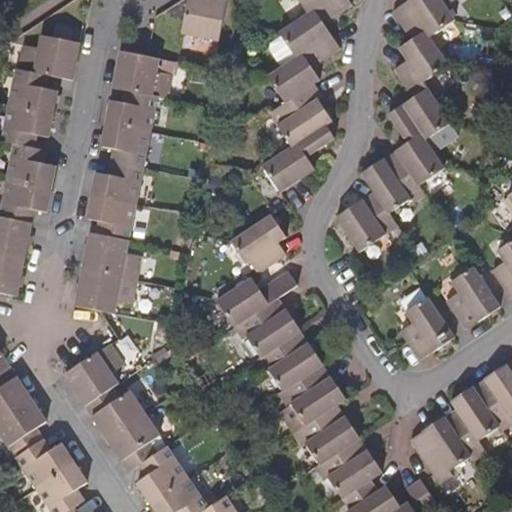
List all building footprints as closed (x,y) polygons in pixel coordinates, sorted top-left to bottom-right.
[(188,0),(182,36),(218,44),(227,0),(188,0)] [(300,58),(335,36),(325,20),(330,16),(332,20),(355,5),(352,0),(333,0),(307,16),(282,33),(277,32),(296,59),(300,58)] [(295,0),(307,16),(333,0),(295,0)] [(459,20),(445,0),(414,0),(410,3),(433,37),(459,20)] [(452,66),(433,37),(410,3),(396,12),(411,35),(415,33),(418,38),(403,48),(412,61),(427,84),(428,83),(452,66)] [(286,105),(317,85),(323,81),(313,64),(318,62),(320,64),(343,49),(335,36),(300,58),(296,59),(296,61),(271,77),(266,76),(286,105)] [(38,51),(34,71),(51,74),(75,79),(82,45),(41,37),(38,51)] [(24,48),(19,68),(34,71),(38,51),(24,48)] [(161,60),(123,52),(116,88),(128,90),(154,95),(158,74),(160,66),(173,69),(174,62),(161,60)] [(454,123),(428,83),(427,84),(412,61),(398,70),(413,93),(417,90),(421,95),(405,106),(429,141),(429,140),(432,139),(439,150),(462,136),(453,124),(454,123)] [(49,88),(51,74),(34,71),(19,68),(17,68),(8,105),(56,115),(61,90),(49,88)] [(160,97),(170,99),(174,77),(158,74),(154,95),(160,97)] [(292,149),(328,126),(335,121),(321,100),(325,98),(317,85),(286,105),(270,115),(292,149)] [(160,97),(154,95),(128,90),(125,105),(113,103),(109,124),(152,133),(160,97)] [(0,138),(0,140),(16,144),(36,148),(39,135),(51,137),(56,115),(8,105),(0,138)] [(448,169),(429,140),(429,141),(405,106),(392,115),(407,139),(410,136),(414,142),(399,151),(400,153),(421,185),(448,169)] [(152,133),(109,124),(104,148),(116,150),(114,163),(145,169),(152,133)] [(282,193),(306,178),(318,170),(308,154),(313,150),(316,154),(338,139),(328,126),(292,149),(264,167),(282,193)] [(222,134),(228,136),(230,128),(224,127),(222,134)] [(198,143),(196,151),(206,152),(207,145),(198,143)] [(49,150),(36,148),(16,144),(7,179),(53,188),(58,165),(46,162),(49,150)] [(428,196),(421,185),(400,153),(388,160),(387,159),(365,173),(378,193),(392,214),(411,202),(415,206),(428,196)] [(145,169),(114,163),(111,175),(99,173),(95,196),(137,205),(145,169)] [(210,176),(207,193),(222,196),(225,179),(210,176)] [(48,211),(53,188),(7,179),(0,209),(0,214),(34,222),(37,209),(48,211)] [(189,182),(188,188),(199,191),(201,184),(189,182)] [(401,228),(392,214),(378,193),(339,218),(362,253),(401,228)] [(137,205),(95,196),(90,219),(102,221),(100,234),(130,241),(137,205)] [(0,253),(26,258),(34,222),(0,214),(0,253)] [(289,237),(275,216),(236,241),(229,240),(246,266),(251,263),(259,275),(290,255),(282,242),(289,237)] [(130,241),(100,234),(92,233),(85,269),(123,277),(127,256),(130,241)] [(196,250),(202,258),(212,250),(206,243),(196,250)] [(511,243),(498,253),(504,265),(493,272),(505,293),(508,290),(511,296),(511,243)] [(0,291),(4,292),(19,295),(26,258),(0,253),(0,291)] [(143,259),(127,256),(123,277),(139,280),(143,259)] [(503,309),(496,298),(476,268),(452,284),(459,295),(448,302),(460,322),(462,321),(469,330),(503,309)] [(123,277),(85,269),(78,306),(101,311),(116,314),(118,303),(123,277)] [(238,326),(281,298),(301,285),(292,271),(269,286),(271,290),(265,294),(255,278),(221,301),(238,326)] [(139,280),(123,277),(118,303),(133,306),(139,280)] [(260,359),(303,332),(303,330),(281,298),(238,326),(235,328),(242,339),(247,337),(260,359)] [(458,339),(450,328),(431,298),(406,315),(413,326),(402,333),(407,342),(410,341),(423,361),(458,339)] [(283,393),(325,366),(325,364),(310,341),(310,342),(303,332),(260,359),(257,361),(264,372),(267,369),(283,393)] [(66,373),(87,404),(114,387),(119,383),(114,374),(125,366),(110,344),(66,373)] [(0,372),(11,366),(0,349),(0,372)] [(165,349),(151,357),(154,360),(167,352),(165,349)] [(167,352),(154,360),(157,365),(171,358),(167,352)] [(511,371),(508,366),(508,365),(474,388),(502,428),(504,432),(511,427),(511,371)] [(0,420),(32,399),(11,366),(0,372),(0,420)] [(190,366),(178,375),(186,387),(198,378),(190,366)] [(293,436),(339,405),(348,399),(334,377),(333,378),(325,366),(283,393),(280,396),(288,408),(278,413),(293,436)] [(208,393),(199,379),(192,384),(209,411),(217,407),(208,393)] [(114,387),(87,404),(109,437),(145,413),(131,393),(121,398),(114,387)] [(502,428),(474,388),(452,402),(458,410),(446,417),(473,458),(476,463),(488,455),(480,442),(502,428)] [(22,454),(45,439),(37,428),(47,421),(32,399),(0,420),(0,437),(8,450),(16,446),(22,454)] [(225,405),(218,410),(220,412),(224,417),(230,413),(225,405)] [(319,467),(362,439),(361,437),(349,418),(348,418),(339,405),(293,436),(301,448),(305,446),(319,467)] [(145,413),(109,437),(125,461),(161,437),(145,413)] [(473,458),(446,417),(425,430),(425,432),(413,440),(436,474),(442,485),(454,477),(452,471),(473,458)] [(34,490),(75,463),(62,444),(52,450),(45,439),(22,454),(14,459),(34,490)] [(343,500),(374,480),(385,472),(362,439),(319,467),(315,470),(324,481),(329,477),(343,500)] [(262,440),(250,448),(256,459),(269,450),(262,440)] [(167,447),(142,463),(149,475),(139,482),(151,501),(188,477),(167,447)] [(262,456),(253,462),(260,473),(261,474),(270,468),(262,456)] [(49,511),(67,511),(75,507),(85,500),(78,490),(88,483),(75,463),(34,490),(49,511)] [(188,477),(151,501),(158,511),(201,511),(208,507),(188,477)] [(397,511),(404,508),(390,486),(381,492),(374,480),(343,500),(351,511),(350,511),(397,511)] [(411,504),(404,508),(397,511),(430,511),(439,507),(423,483),(410,491),(418,503),(413,506),(411,504)] [(267,487),(255,495),(263,508),(276,500),(267,487)] [(236,511),(226,496),(208,507),(201,511),(236,511)]
